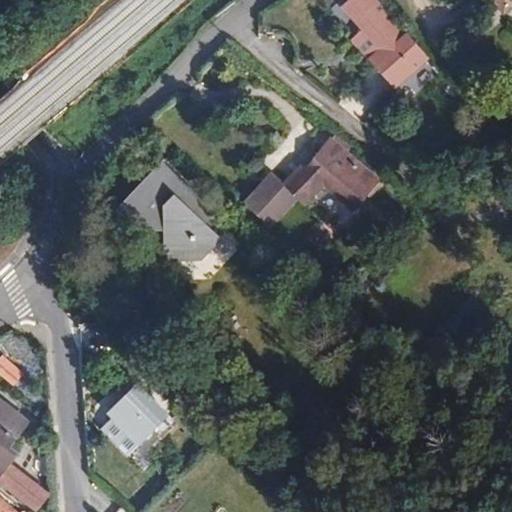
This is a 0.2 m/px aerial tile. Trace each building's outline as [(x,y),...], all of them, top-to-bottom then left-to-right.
[(351,0),(346,5),(360,19),(388,50),(382,56),(378,60),(404,88),(436,59),(410,30),(382,0),(351,0)] [(388,50),(360,19),(353,25),(382,56),(388,50)] [(333,139),(324,150),(333,157),(342,146),(333,139)] [(333,157),(324,150),(309,168),(353,205),(369,185),(360,177),(368,167),(342,146),(333,157)] [(214,216),(163,164),(119,208),(142,229),(164,233),(166,260),(200,258),(220,240),(205,224),(214,216)] [(259,179),(264,185),(276,172),(269,167),(259,179)] [(276,172),(264,185),(249,201),(275,225),(301,196),(276,172)] [(350,228),(357,217),(343,207),(336,217),(350,228)] [(331,256),(350,228),(336,217),(335,217),(315,244),(331,256)] [(21,374),(1,357),(0,357),(0,376),(11,385),(21,374)] [(138,384),(114,409),(112,411),(143,441),(145,438),(169,413),(138,384)] [(0,481),(37,511),(49,496),(9,464),(18,453),(36,434),(2,406),(0,409),(0,481)] [(16,511),(0,498),(0,511),(16,511)]
